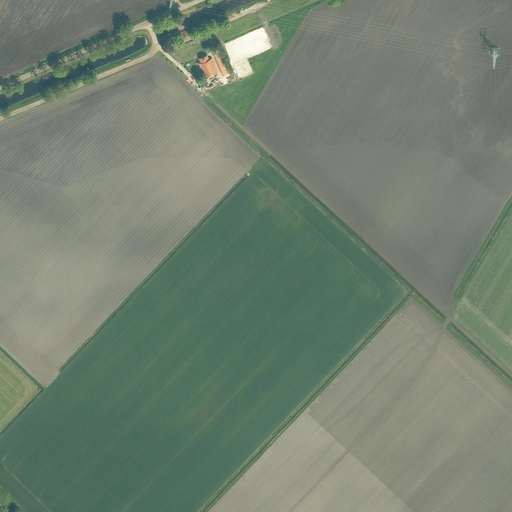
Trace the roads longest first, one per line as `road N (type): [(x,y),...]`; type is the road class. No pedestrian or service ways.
road 1 (track): [(0,117),(159,48)]
road 2 (unclassified): [(148,21),(0,86)]
road 3 (track): [(274,0),(159,48)]
